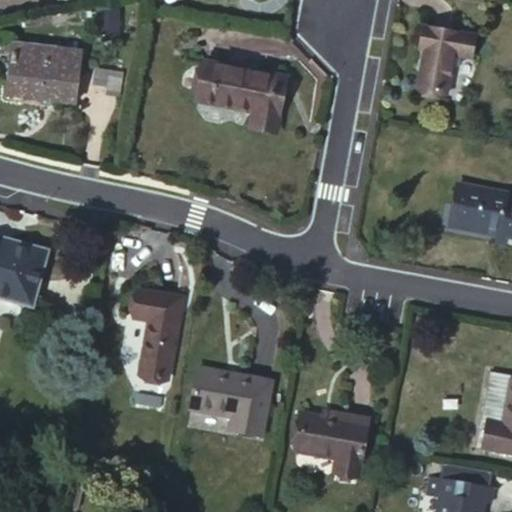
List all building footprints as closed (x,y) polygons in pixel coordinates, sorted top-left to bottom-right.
[(484,35),(430,26),(426,49),(433,51),(426,90),(455,95),(461,55),(479,59),(484,35)] [(83,55),(15,45),(7,97),(76,106),(83,55)] [(286,77),(205,62),(199,101),(254,112),(252,128),(277,132),(286,77)] [(511,195),(454,185),(451,203),(460,205),(456,222),(496,230),(495,236),(494,240),(511,243),(511,195)] [(446,226),(495,236),(496,230),(456,222),(460,205),(451,203),(446,226)] [(0,299),(29,308),(43,256),(0,244),(0,299)] [(186,286),(144,278),(139,305),(152,308),(143,362),(172,367),(186,286)] [(278,368),(204,355),(196,398),(239,406),(237,418),(269,423),(278,368)] [(511,382),(505,426),(490,424),(485,451),(511,455),(511,382)] [(324,411),(323,419),(371,428),(372,420),(324,411)] [(323,419),(306,416),(299,454),(339,462),(337,475),(362,479),(371,428),(323,419)] [(499,474),(433,461),(431,474),(496,486),(499,474)] [(496,486),(431,474),(427,491),(441,493),(438,511),(484,511),(486,500),(494,502),(496,486)]
